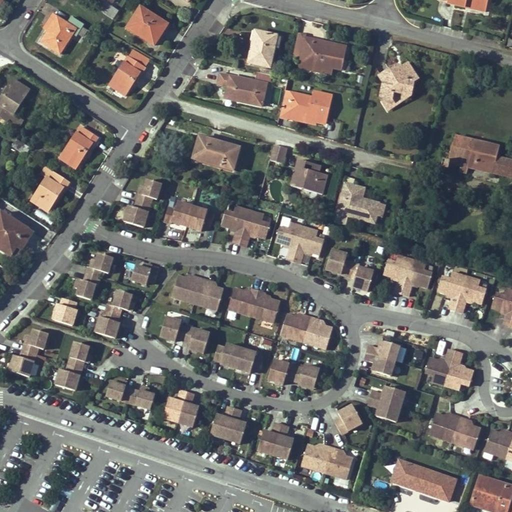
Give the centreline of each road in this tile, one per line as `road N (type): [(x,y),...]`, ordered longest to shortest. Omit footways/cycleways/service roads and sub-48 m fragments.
road 1 (residential): [(0,399),(340,511)]
road 2 (residential): [(340,303),(352,340),(339,387),(296,406),(115,343)]
road 3 (residential): [(81,221),(180,253),(237,257),(340,303)]
road 4 (residential): [(138,128),(1,44)]
road 5 (residential): [(138,128),(223,0)]
road 6 (residential): [(340,303),(485,336)]
road 7 (residential): [(375,18),(511,59)]
road 8 (residential): [(0,319),(81,221)]
